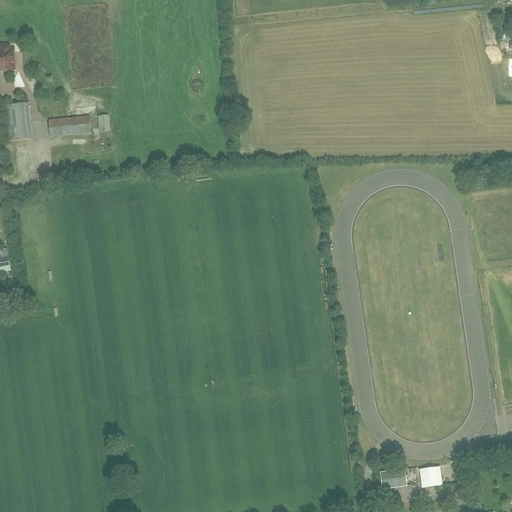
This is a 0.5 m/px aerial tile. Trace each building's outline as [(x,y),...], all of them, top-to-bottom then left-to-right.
[(10,52),(9,46),(0,46),(0,69),(5,69),(6,71),(15,70),(14,54),(14,53),(13,53),(13,52),(12,52),(11,52),(10,52)] [(9,142),(32,140),(28,103),(5,106),(9,142)] [(110,132),(109,116),(98,117),(99,133),(110,132)] [(50,138),(91,134),(90,117),(48,121),(50,138)] [(0,272),(2,272),(0,263),(9,261),(8,254),(0,255),(0,272)] [(442,486),(439,468),(420,470),(422,488),(442,486)] [(383,489),(406,486),(404,470),(381,473),(383,489)]
